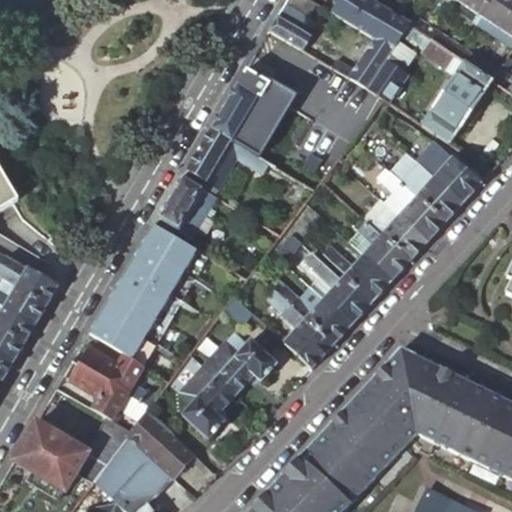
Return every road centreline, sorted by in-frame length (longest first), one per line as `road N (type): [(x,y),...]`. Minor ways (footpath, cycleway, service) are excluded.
road 1 (residential): [(248,0),(0,435)]
road 2 (residential): [(511,178),(201,511)]
